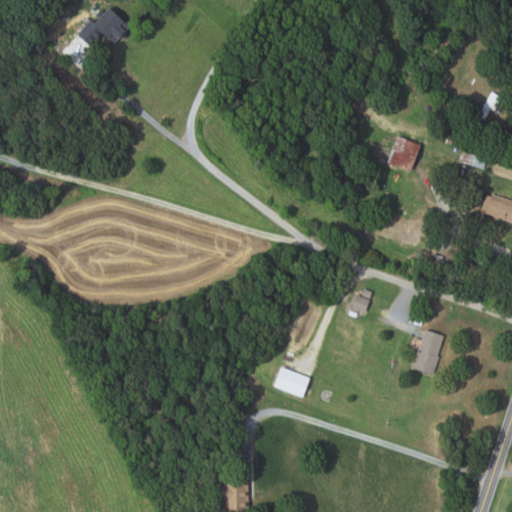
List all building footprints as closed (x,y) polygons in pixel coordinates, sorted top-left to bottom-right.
[(76,33),(89,18),(93,22),(107,6),(128,25),(122,32),(124,34),(120,38),(118,35),(113,41),(101,30),(88,44),(76,33)] [(432,66),(428,72),(421,68),(425,62),(432,66)] [(481,125),(473,121),(490,90),(501,96),(493,110),(490,108),(481,125)] [(410,170),(386,161),(395,135),(419,144),(410,170)] [(486,157),(483,168),(460,161),(463,151),(486,157)] [(511,222),(484,213),(485,210),(480,208),(485,194),(489,196),(490,193),(511,200),(511,222)] [(486,266),(472,260),(475,254),(488,260),(486,266)] [(369,298),(361,294),(364,288),(372,291),(369,298)] [(369,299),(364,311),(350,306),(355,294),(369,299)] [(408,321),(411,309),(424,312),(420,325),(408,321)] [(410,367),(423,328),(443,335),(436,355),(439,356),(432,375),(410,367)] [(308,378),(301,396),(272,385),(279,367),(308,378)] [(243,508),(243,511),(222,511),(222,499),(220,499),(220,487),(222,487),(222,476),(247,475),(248,508),(243,508)]
